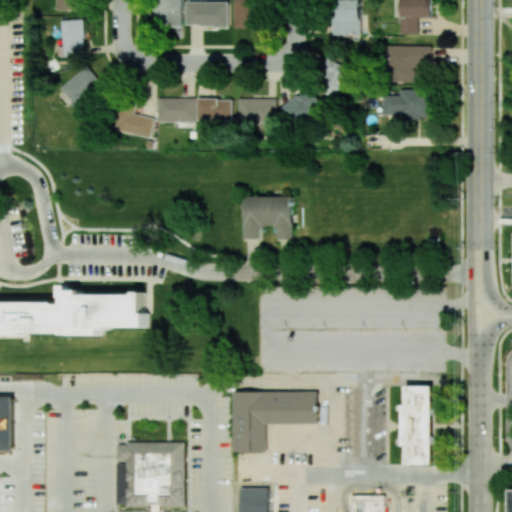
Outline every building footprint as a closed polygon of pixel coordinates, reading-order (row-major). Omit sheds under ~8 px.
[(82,0),(57,0),(58,10),(83,9),(82,0)] [(157,27),(157,0),(184,0),(184,27),(157,27)] [(235,0),(235,27),(258,27),(258,0),(235,0)] [(360,0),(332,0),(334,35),(362,34),(360,0)] [(432,0),(396,0),(397,17),(401,17),(401,33),(419,33),(418,17),(433,17),(432,0)] [(228,26),(229,1),(187,1),(187,25),(228,26)] [(58,46),(59,56),(85,55),(84,19),(63,19),(63,46),(58,46)] [(432,65),(433,46),(391,45),(390,80),(417,81),(417,64),(432,65)] [(331,58),(314,86),(335,98),(352,70),(331,58)] [(60,87),(82,115),(96,104),(89,95),(103,84),(88,65),(60,87)] [(284,107),(297,124),(323,102),(310,86),(284,107)] [(384,117),(433,118),(434,90),(401,89),(400,95),(384,95),(384,117)] [(195,97),(159,97),(158,121),(194,121),(195,97)] [(234,99),(199,98),(199,121),(233,122),(234,99)] [(239,99),(240,123),(277,122),(277,98),(239,99)] [(118,108),(114,129),(151,137),(155,115),(118,108)] [(293,238),(294,196),(245,196),(245,238),(259,238),(260,226),(277,226),(277,238),(293,238)] [(67,302),(68,285),(57,285),(56,302),(67,302)] [(149,325),(146,290),(143,291),(85,297),(82,289),(69,290),(67,291),(68,299),(1,305),(1,309),(0,308),(0,337),(105,328),(105,331),(110,329),(149,325)] [(406,464),(434,465),(435,386),(407,385),(406,464)] [(235,392),(319,391),(320,423),(268,423),(268,451),(236,452),(235,392)] [(0,450),(15,451),(15,399),(0,398),(0,450)] [(163,505),(152,505),(152,507),(129,507),(129,504),(118,504),(118,463),(128,463),(128,461),(119,461),(119,444),(128,444),(128,442),(186,442),(186,507),(163,507),(163,505)] [(270,511),(242,511),(243,488),(270,488),(270,511)]
